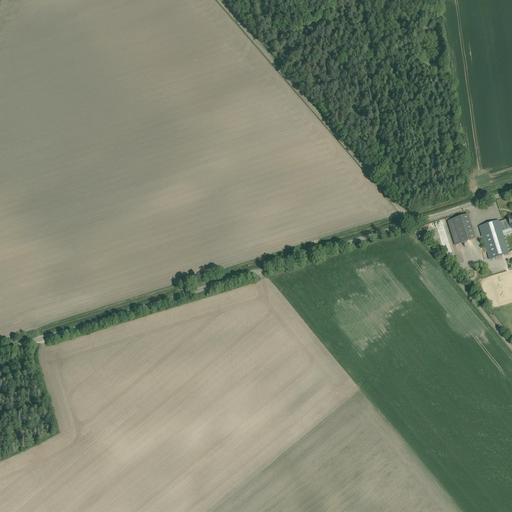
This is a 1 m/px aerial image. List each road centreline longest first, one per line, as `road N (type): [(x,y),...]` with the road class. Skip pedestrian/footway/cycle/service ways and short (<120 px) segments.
road 1 (residential): [(0,351),(412,225)]
road 2 (unclassified): [(220,0),(412,225)]
road 3 (unclassified): [(412,225),(511,349)]
